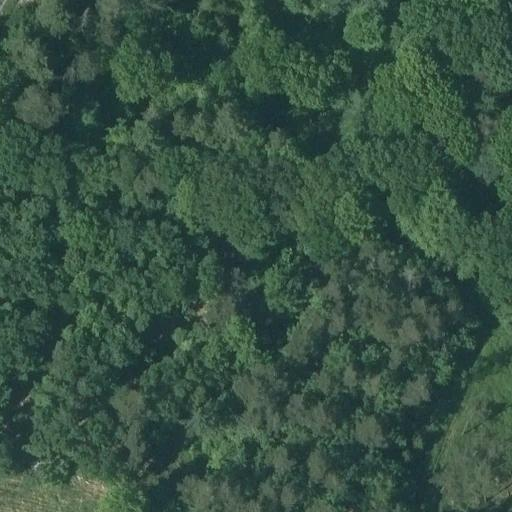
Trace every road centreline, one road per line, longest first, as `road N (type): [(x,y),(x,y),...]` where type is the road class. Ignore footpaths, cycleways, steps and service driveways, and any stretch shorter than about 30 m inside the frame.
road 1 (track): [(0,138),(359,204),(511,282)]
road 2 (track): [(471,0),(359,204)]
